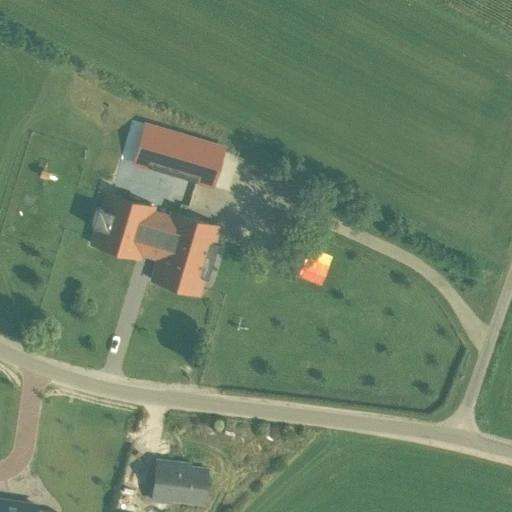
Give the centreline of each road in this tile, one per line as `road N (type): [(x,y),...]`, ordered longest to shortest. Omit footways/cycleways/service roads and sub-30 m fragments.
road 1 (unclassified): [(460,435),(138,390),(27,361),(0,344)]
road 2 (unclassified): [(460,435),(511,287)]
